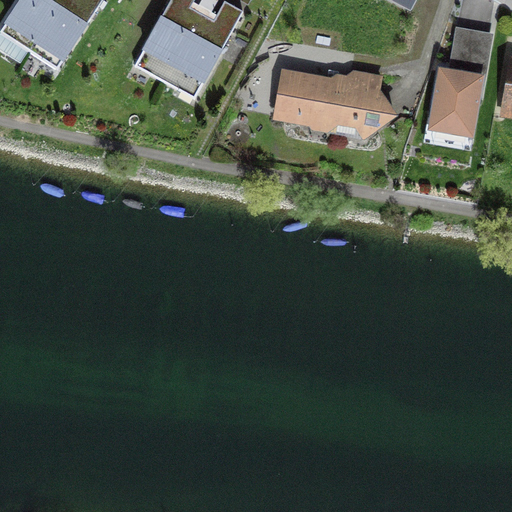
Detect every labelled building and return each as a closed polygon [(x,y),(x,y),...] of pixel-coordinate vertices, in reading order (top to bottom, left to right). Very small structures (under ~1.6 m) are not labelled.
[(108,0),(25,0),(0,39),(0,42),(57,80),(108,0)] [(243,21),(201,0),(176,0),(133,77),(193,110),(243,21)] [(493,28),(455,21),(448,64),(486,70),(493,28)] [(511,113),(511,51),(511,52),(500,112),(511,113)] [(448,64),(439,62),(428,126),(475,134),(486,70),(448,64)] [(338,79),(279,72),(268,123),(362,141),(398,117),(378,92),(381,76),(349,71),(338,79)]
